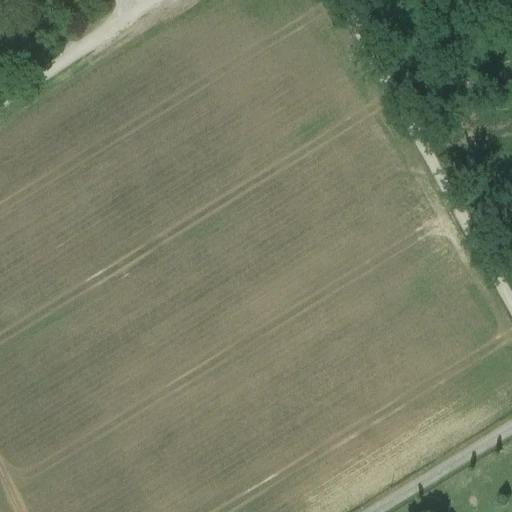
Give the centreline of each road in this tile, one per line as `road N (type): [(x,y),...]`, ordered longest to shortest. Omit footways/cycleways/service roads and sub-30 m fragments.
road 1 (track): [(511,306),(337,0)]
road 2 (track): [(369,511),(511,424)]
